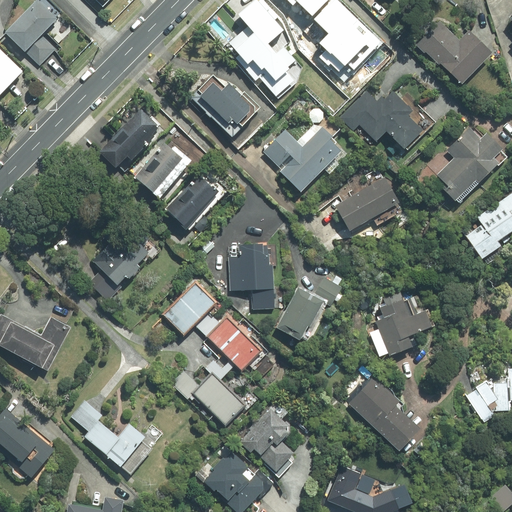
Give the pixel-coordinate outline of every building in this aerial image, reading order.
[(37,0),(33,0),(3,32),(38,67),(55,49),(40,37),(57,19),(37,0)] [(271,20),(247,0),(246,0),(235,14),(258,34),(271,20)] [(294,0),(274,0),(285,10),(294,0)] [(344,23),(339,28),(331,20),(327,24),(319,16),(312,9),(291,31),(319,58),(316,61),(329,73),(367,35),(358,26),(353,32),(344,23)] [(459,85),(492,53),(468,28),(455,41),(436,22),(416,41),(459,85)] [(268,46),(256,34),(232,57),(268,95),(289,75),(265,49),(268,46)] [(0,95),(21,73),(0,53),(0,95)] [(196,86),(187,96),(231,139),(261,109),(231,80),(227,85),(215,74),(199,90),(196,86)] [(376,100),(368,91),(341,117),(353,130),(358,126),(373,142),(385,131),(402,149),(423,130),(408,114),(412,111),(393,91),(384,99),(381,96),(376,100)] [(160,126),(139,107),(99,152),(116,167),(124,159),(131,165),(155,138),(152,135),(160,126)] [(301,194),(342,153),(329,139),(339,129),(327,117),(310,133),(307,130),(295,141),(282,129),(262,149),(283,169),(280,172),(301,194)] [(456,204),(507,157),(486,134),(476,143),(466,132),(446,150),(454,158),(432,179),(456,204)] [(170,147),(162,141),(131,181),(159,202),(196,155),(176,139),(170,147)] [(164,212),(180,227),(176,231),(184,239),(189,234),(228,190),(215,178),(207,187),(197,174),(164,212)] [(377,226),(402,212),(383,178),(334,205),(350,232),(374,219),(377,226)] [(511,191),(477,217),(482,225),(465,237),(480,259),(500,246),(497,241),(511,230),(511,191)] [(136,264),(149,251),(132,235),(119,248),(109,239),(86,263),(97,273),(89,282),(109,301),(120,288),(117,285),(125,277),(129,280),(140,268),(136,264)] [(237,256),(228,256),(228,290),(250,290),(250,308),(273,308),(273,266),(270,266),(270,255),(262,255),(262,244),(237,244),(237,256)] [(276,330),(300,341),(302,336),(307,339),(326,302),(331,304),(339,286),(338,286),(339,283),(324,276),(315,294),(297,286),(276,330)] [(204,369),(211,375),(193,397),(225,425),(245,403),(250,408),(258,399),(249,390),(242,398),(221,380),(234,365),(242,373),(266,348),(252,335),(255,331),(241,318),(237,323),(227,314),(218,323),(207,312),(218,301),(195,279),(161,316),(182,336),(194,324),(207,336),(201,342),(219,360),(223,356),(228,360),(221,367),(212,359),(204,369)] [(382,319),(374,322),(388,357),(416,346),(411,335),(431,328),(424,311),(414,315),(408,299),(402,301),(398,292),(381,299),(383,304),(378,306),(382,319)] [(0,346),(48,372),(72,327),(51,316),(41,335),(1,313),(0,314),(0,346)] [(508,376),(503,381),(494,381),(494,383),(490,383),(487,378),(463,394),(482,422),(500,411),(509,412),(510,400),(511,399),(511,369),(508,369),(508,376)] [(171,385),(188,399),(200,385),(184,371),(171,385)] [(370,381),(365,376),(347,394),(351,398),(347,402),(397,452),(419,430),(396,406),(400,402),(375,376),(370,381)] [(85,400),(70,417),(86,431),(83,435),(129,474),(149,450),(140,442),(143,438),(128,426),(125,430),(117,423),(110,432),(99,423),(104,417),(85,400)] [(287,412),(275,401),(237,442),(249,453),(252,450),(268,464),(266,466),(279,478),(292,464),(287,459),(292,453),(280,442),(292,429),(281,419),(287,412)] [(54,451),(3,408),(0,411),(0,460),(11,469),(10,471),(22,481),(27,476),(31,479),(54,451)] [(162,434),(152,425),(144,435),(154,444),(162,434)] [(232,452),(202,482),(212,492),(215,489),(238,511),(242,511),(262,491),(262,481),(232,452)] [(103,506),(75,502),(79,472),(70,471),(63,511),(119,511),(122,498),(104,496),(103,506)] [(502,511),(511,503),(511,491),(505,483),(487,499),(498,511),(502,511)] [(351,511),(394,511),(399,510),(391,490),(372,497),(345,486),(336,506),(351,511)]
